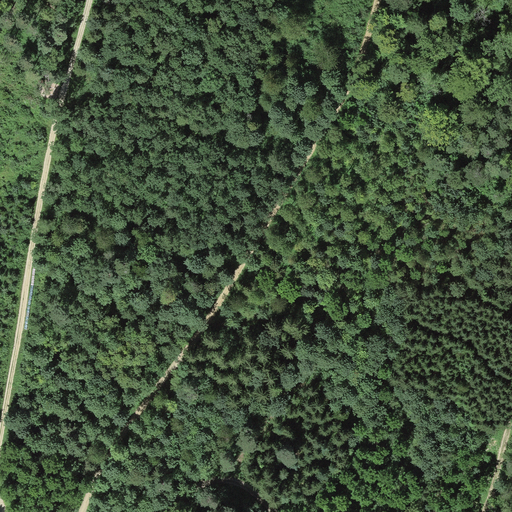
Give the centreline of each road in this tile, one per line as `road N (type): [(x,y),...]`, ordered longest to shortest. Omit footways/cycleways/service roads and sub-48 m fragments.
road 1 (track): [(81,511),(103,460),(214,310),(300,166),(346,86),(376,0)]
road 2 (track): [(86,0),(52,126),(0,432)]
road 3 (track): [(511,52),(335,270),(285,305),(214,310)]
